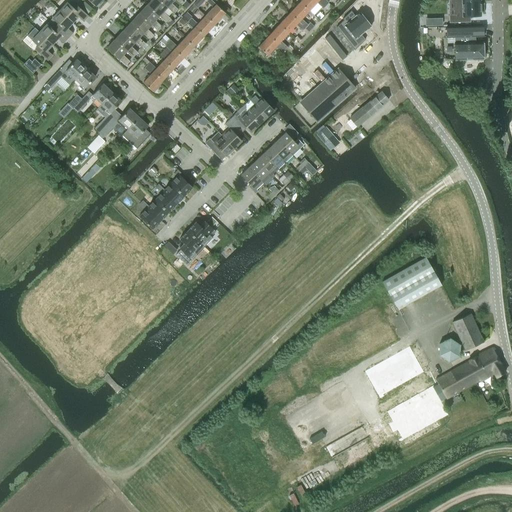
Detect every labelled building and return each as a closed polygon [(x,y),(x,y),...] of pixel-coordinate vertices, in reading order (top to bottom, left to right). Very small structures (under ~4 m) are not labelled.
[(151,0),(147,5),(159,16),(166,22),(170,18),(163,12),(167,8),(159,0),(151,0)] [(159,0),(167,8),(174,14),(178,9),(171,3),(173,0),(159,0)] [(213,7),(206,15),(215,24),(225,13),(211,0),(207,0),(206,1),(213,7)] [(320,0),(301,0),(301,1),(309,10),(317,2),(323,8),(326,6),(320,0)] [(67,2),(59,10),(73,22),(78,17),(83,21),(88,16),(87,15),(92,9),(84,1),(79,7),(76,5),(73,1),(70,5),(67,2)] [(301,1),(290,12),(309,32),(313,28),(314,27),(309,22),(307,24),(301,19),(309,10),(301,1)] [(483,2),(452,2),(452,23),(474,23),(474,17),(484,17),(483,2)] [(138,14),(151,25),(157,31),(162,27),(155,20),(159,16),(147,5),(138,14)] [(343,33),(365,17),(360,10),(355,13),(351,8),(335,23),(343,33)] [(49,21),(55,27),(68,38),(72,33),(67,28),(73,22),(59,10),(52,18),(49,21)] [(290,12),(279,24),(289,32),(296,25),(302,31),(307,35),(309,32),(290,12)] [(131,22),(143,33),(149,40),(154,35),(147,29),(151,25),(138,14),(131,22)] [(188,21),(204,35),(215,24),(206,15),(198,24),(191,18),(188,21)] [(370,23),(365,17),(343,33),(354,46),(364,36),(360,31),(370,23)] [(47,24),(39,32),(52,44),(58,39),(63,43),(68,38),(55,27),(49,21),(47,24)] [(192,30),(184,38),(193,47),(204,35),(188,21),(186,23),(192,30)] [(123,31),(135,42),(141,48),(145,52),(149,48),(145,44),(139,38),(143,33),(131,22),(123,31)] [(279,24),(269,35),(292,57),(295,54),(291,51),(287,47),(281,41),(289,32),(279,24)] [(446,26),(445,26),(445,37),(447,37),(454,37),(455,60),(484,59),(483,42),(472,42),(472,37),(483,36),(483,25),(446,26)] [(52,44),(39,32),(34,28),(27,36),(38,46),(35,49),(47,60),(52,55),(47,50),(52,44)] [(114,39),(127,51),(133,57),(137,52),(131,46),(135,42),(123,31),(114,39)] [(327,42),(328,43),(334,38),(333,37),(329,32),(323,37),(327,42)] [(162,38),(183,58),(193,47),(184,38),(177,46),(165,35),(162,38)] [(275,47),(282,53),(286,57),(284,59),(288,62),(292,57),(269,35),(258,47),(267,55),(275,47)] [(171,52),(164,60),(173,69),(183,58),(162,38),(158,43),(163,47),(165,46),(171,52)] [(123,55),(127,51),(114,39),(106,48),(125,65),(129,61),(123,55)] [(145,44),(149,48),(154,43),(149,40),(145,44)] [(343,49),(337,54),(342,60),(348,55),(343,49)] [(141,60),(162,80),(173,69),(164,60),(156,68),(150,62),(144,57),(141,60)] [(29,59),(23,65),(33,74),(38,68),(32,62),(29,59)] [(75,79),(86,68),(76,59),(64,72),(60,76),(61,77),(69,85),(75,79)] [(152,91),(162,80),(141,60),(139,63),(151,74),(143,83),(152,91)] [(86,68),(75,79),(80,84),(78,86),(82,90),(95,77),(86,68)] [(55,74),(46,84),(50,88),(60,79),(61,77),(60,76),(64,72),(60,69),(55,74)] [(317,121),(355,88),(338,69),(300,102),(317,121)] [(88,91),(81,99),(72,108),(77,113),(86,103),(91,98),(94,101),(96,99),(101,104),(112,92),(103,84),(92,95),(88,91)] [(471,84),(463,87),(466,96),(474,93),(471,84)] [(112,92),(101,104),(107,109),(105,111),(108,114),(109,115),(121,101),(112,92)] [(356,127),(370,116),(388,100),(381,92),(363,107),(349,118),(356,127)] [(68,104),(72,108),(81,99),(77,95),(68,104)] [(254,104),(246,112),(258,125),(274,110),(262,97),(259,100),(255,95),(250,100),(254,104)] [(117,122),(126,130),(138,117),(129,108),(116,122),(117,122)] [(229,119),(242,132),(246,128),(250,132),(258,125),(246,112),(239,119),(234,115),(229,119)] [(103,119),(94,129),(99,133),(108,123),(113,118),(109,115),(108,114),(103,119)] [(148,126),(138,117),(126,130),(122,135),(137,149),(151,134),(145,129),(148,126)] [(108,123),(99,133),(103,137),(112,128),(117,122),(116,122),(113,118),(108,123)] [(229,128),(221,135),(233,148),(242,141),(237,136),(242,132),(229,119),(225,124),(229,128)] [(334,136),(326,127),(316,135),(324,144),(334,136)] [(225,156),(233,148),(221,135),(218,131),(210,139),(209,138),(204,143),(217,156),(221,152),(225,156)] [(290,152),(292,155),(300,148),(286,132),(278,140),(290,152)] [(93,140),(90,144),(97,150),(100,147),(93,140)] [(270,147),(285,162),(292,155),(290,152),(278,140),(270,147)] [(175,153),(180,148),(176,144),(171,149),(175,153)] [(263,154),(278,169),(285,162),(270,147),(263,154)] [(267,173),(272,179),(275,176),(273,174),(278,169),(263,154),(255,161),(267,173)] [(248,168),(260,180),(267,173),(255,161),(248,168)] [(255,194),(255,193),(258,191),(256,189),(263,183),(260,180),(248,168),(240,175),(250,185),(248,186),(255,194)] [(177,176),(171,183),(184,196),(192,187),(179,174),(181,173),(177,170),(174,173),(177,176)] [(163,191),(176,204),(184,196),(171,183),(164,190),(163,191)] [(161,193),(155,199),(164,208),(168,212),(176,204),(163,191),(164,190),(161,187),(158,184),(155,187),(158,190),(161,193)] [(147,208),(160,220),(168,212),(164,208),(155,199),(148,206),(147,208)] [(145,209),(139,216),(152,229),(160,220),(147,208),(148,206),(145,203),(142,200),(139,203),(142,206),(145,209)] [(211,227),(216,222),(211,217),(206,222),(211,227)] [(187,230),(204,247),(212,238),(210,236),(212,234),(213,234),(215,231),(205,221),(200,226),(196,222),(187,230)] [(180,249),(175,255),(187,265),(196,255),(204,247),(187,230),(179,239),(183,243),(179,248),(180,249)] [(426,257),(382,281),(397,309),(441,285),(426,257)] [(465,350),(483,342),(470,313),(452,322),(465,350)] [(438,343),(438,355),(448,363),(459,357),(460,344),(450,338),(438,343)] [(469,362),(436,380),(416,344),(408,348),(364,373),(384,408),(425,385),(428,390),(387,413),(403,442),(449,416),(441,402),(480,380),(480,381),(494,374),(496,377),(505,372),(491,348),(468,361),(469,362)]
